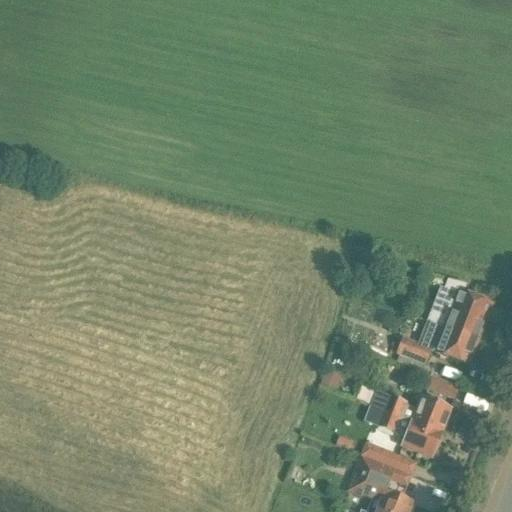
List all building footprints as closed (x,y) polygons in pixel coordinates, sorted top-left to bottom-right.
[(447,284),(444,293),(440,291),(428,324),(447,331),(476,342),(477,339),(479,340),(483,331),(480,330),(482,327),(480,326),(483,318),(485,319),(490,306),(460,295),(463,287),(447,284)] [(475,345),(476,342),(447,331),(428,324),(418,347),(430,351),(438,354),(436,358),(448,363),(449,360),(465,366),(468,358),(470,359),(471,355),(474,356),(478,346),(475,345)] [(418,347),(401,341),(396,356),(412,362),(409,370),(422,375),(430,351),(418,347)] [(323,370),(320,379),(322,380),(320,387),(336,393),(341,379),(323,370)] [(456,393),(428,382),(425,391),(453,402),(456,393)] [(352,400),(351,401),(383,414),(399,420),(411,424),(439,435),(449,411),(421,401),(416,412),(405,408),(406,405),(374,392),(369,407),(352,400)] [(377,429),(392,435),(394,431),(407,436),(402,448),(430,459),(439,435),(411,424),(399,420),(383,414),(377,429)] [(339,438),(335,447),(350,453),(354,444),(339,438)] [(367,460),(396,471),(400,460),(372,448),(367,460)] [(360,460),(354,476),(367,482),(361,497),(372,501),(367,511),(409,511),(412,506),(384,495),(389,483),(393,473),(360,460)] [(367,482),(354,476),(346,494),(360,500),(361,497),(367,482)]
